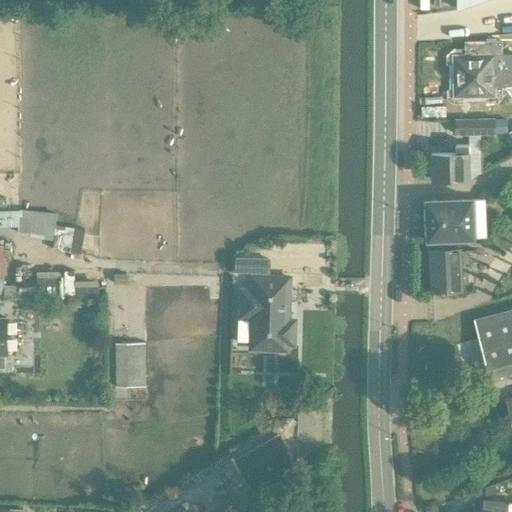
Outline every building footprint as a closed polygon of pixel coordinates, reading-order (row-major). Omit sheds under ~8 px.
[(480,0),(455,0),(455,9),(480,0)] [(466,56),(454,56),(454,71),(456,71),(456,81),(455,81),(455,96),(495,95),(495,85),(511,83),(511,55),(502,55),(501,41),(466,42),(466,56)] [(454,133),(494,132),(493,118),(453,119),(454,133)] [(506,118),(493,118),(494,132),(506,132),(506,118)] [(430,153),(431,179),(455,179),(455,178),(468,178),(468,144),(454,144),(454,152),(430,153)] [(473,237),(470,198),(426,200),(427,239),(447,238),(473,237)] [(57,213),(20,209),(18,233),(54,240),(57,213)] [(460,248),(428,249),(429,291),(440,290),(441,292),(444,292),(443,290),(461,290),(460,248)] [(235,264),(235,272),(267,273),(268,259),(246,258),(235,258),(235,264)] [(249,321),(249,351),(287,353),(287,344),(294,338),(294,328),(288,321),(288,311),(284,311),(285,298),(289,298),(289,278),(250,277),(250,289),(239,288),(239,320),(249,321)] [(511,309),(473,321),(485,369),(488,368),(489,371),(496,375),(511,371),(511,309)] [(116,387),(145,386),(145,343),(115,343),(116,387)] [(2,431),(0,431),(0,461),(29,461),(29,434),(31,434),(31,415),(2,415),(2,431)] [(146,511),(211,511),(293,463),(276,435),(270,439),(146,511)] [(511,511),(511,502),(482,501),(481,511),(511,511)]
